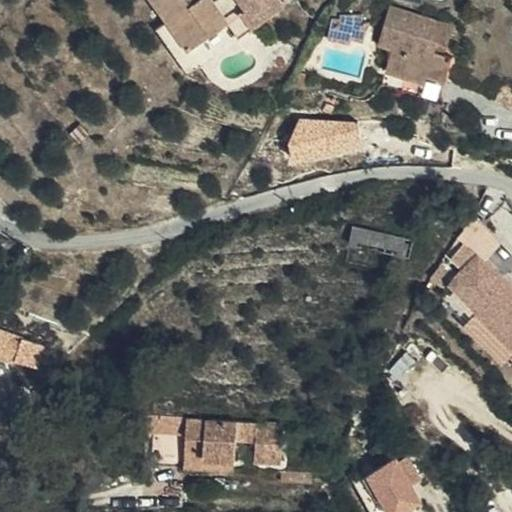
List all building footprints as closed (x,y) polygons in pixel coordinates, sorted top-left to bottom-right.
[(260,30),(237,1),(236,0),(221,0),(206,13),(196,0),(157,0),(149,7),(190,59),(226,30),(240,46),(260,30)] [(278,0),(238,0),(237,1),(260,30),(285,8),(278,0)] [(383,66),(439,81),(446,61),(442,60),(433,58),(435,44),(445,46),(452,26),(390,5),(381,39),(388,40),(383,66)] [(351,57),(362,59),(365,44),(331,37),(328,55),(350,60),(351,57)] [(433,58),(442,60),(445,46),(435,44),(433,58)] [(417,88),(436,92),(439,81),(383,66),(376,83),(417,88)] [(323,70),(322,79),(357,82),(358,79),(344,76),(344,70),(323,70)] [(357,82),(322,79),(319,91),(353,100),(357,82)] [(434,99),(436,92),(417,88),(376,83),(434,99)] [(362,145),(359,112),(293,117),(296,151),(362,145)] [(511,356),(511,277),(489,255),(505,240),(479,215),(446,248),(465,266),(450,281),(478,308),(466,321),(507,361),(511,356)] [(25,356),(42,362),(49,341),(0,323),(0,342),(26,352),(25,356)] [(145,418),(139,469),(174,473),(177,453),(196,455),(196,463),(226,468),(229,444),(251,446),(249,468),(274,472),(277,433),(145,418)] [(423,475),(409,449),(368,469),(389,511),(397,511),(424,499),(415,479),(423,475)] [(177,453),(174,473),(225,477),(226,468),(196,463),(196,455),(177,453)]
